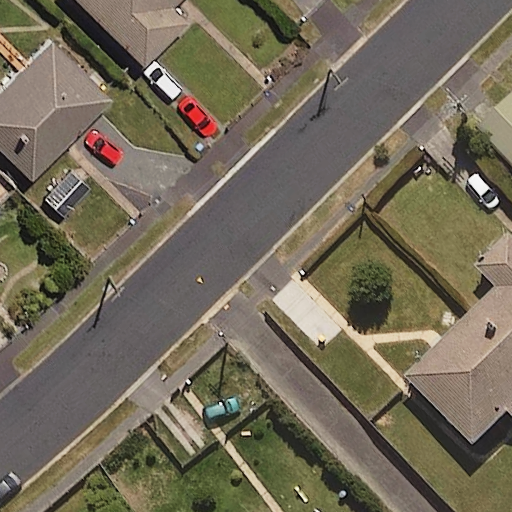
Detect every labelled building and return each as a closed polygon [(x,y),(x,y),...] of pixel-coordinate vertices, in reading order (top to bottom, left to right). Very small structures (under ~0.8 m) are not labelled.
[(172,0),(84,0),(144,60),(186,18),(171,2),(172,0)] [(116,87),(54,29),(0,85),(0,143),(34,175),(116,87)] [(511,90),(471,125),(511,171),(511,90)] [(0,206),(16,190),(0,174),(0,206)] [(511,244),(508,241),(456,291),(478,314),(404,386),(470,454),(509,417),(511,420),(511,244)]
